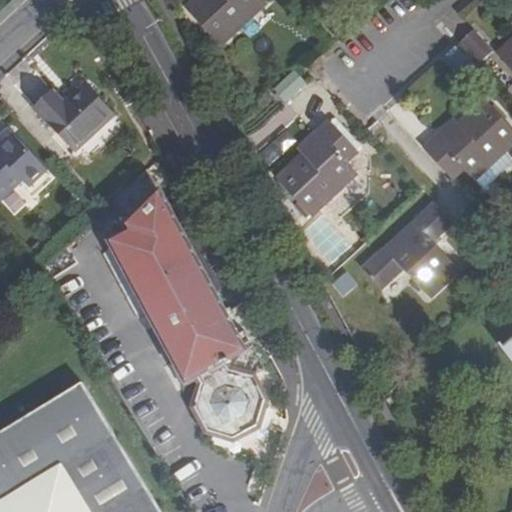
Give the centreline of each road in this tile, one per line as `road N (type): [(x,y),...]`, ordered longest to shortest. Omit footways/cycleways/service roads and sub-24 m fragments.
road 1 (secondary): [(329,382),(126,0)]
road 2 (secondary): [(393,502),(329,382)]
road 3 (residential): [(329,382),(287,511)]
road 4 (residential): [(348,88),(445,0)]
